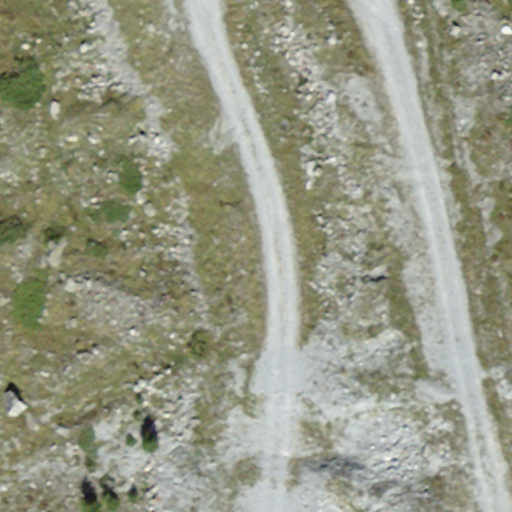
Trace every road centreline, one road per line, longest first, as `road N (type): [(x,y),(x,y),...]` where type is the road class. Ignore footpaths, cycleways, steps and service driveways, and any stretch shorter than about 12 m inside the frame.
road 1 (track): [(372,0),(396,77),(480,511)]
road 2 (track): [(263,511),(278,292),(264,203),(212,57),(206,0)]
